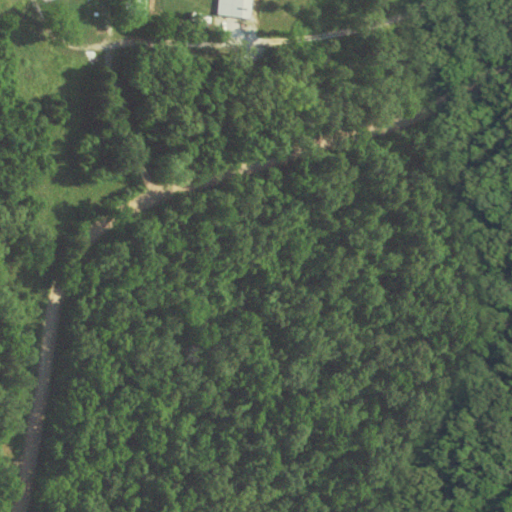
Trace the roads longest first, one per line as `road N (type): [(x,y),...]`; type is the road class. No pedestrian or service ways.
road 1 (residential): [(155,200),(199,203),(259,164),(336,154),(511,68)]
road 2 (residential): [(25,511),(155,200)]
road 3 (residential): [(155,200),(99,80),(48,39),(28,0)]
